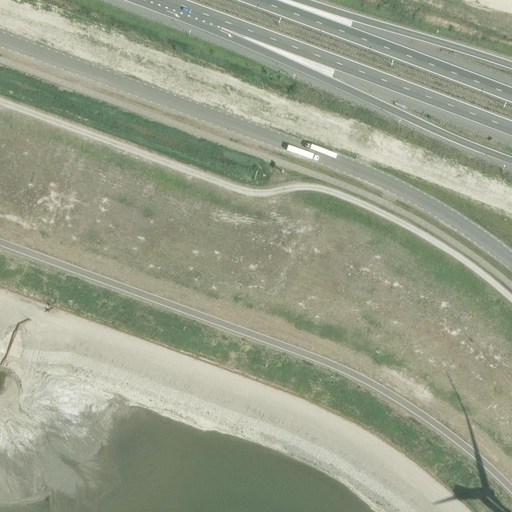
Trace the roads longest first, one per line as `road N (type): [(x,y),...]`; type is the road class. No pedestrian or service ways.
road 1 (tertiary): [(0,36),(387,182),(511,263)]
road 2 (track): [(0,340),(382,485),(413,511)]
road 3 (trunk): [(220,20),(280,59),(511,162)]
road 4 (trunk): [(220,20),(511,129)]
road 5 (trunk): [(511,95),(256,0)]
road 6 (trunk): [(511,65),(303,0)]
